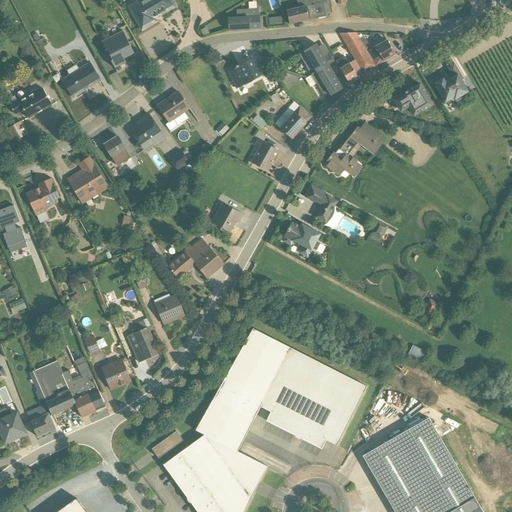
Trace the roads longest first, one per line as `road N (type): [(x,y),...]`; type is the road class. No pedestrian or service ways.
road 1 (residential): [(448,40),(328,118),(165,387),(89,431)]
road 2 (residential): [(448,40),(371,28),(221,39),(190,49),(55,148),(0,172)]
